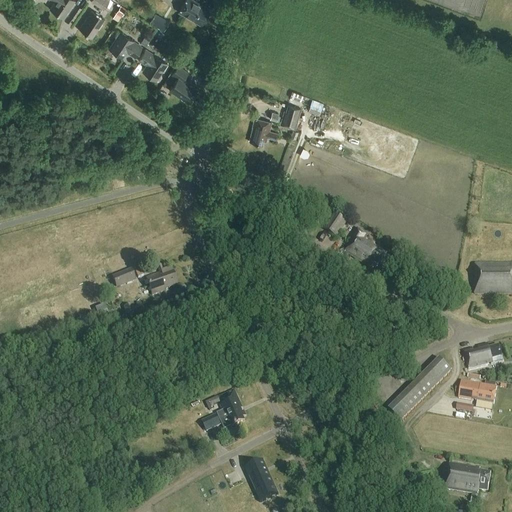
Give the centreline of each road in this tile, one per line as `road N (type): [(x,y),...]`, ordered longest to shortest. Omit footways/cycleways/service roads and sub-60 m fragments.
road 1 (unclassified): [(471,336),(325,253),(202,159)]
road 2 (unclassified): [(284,427),(189,213),(202,159)]
road 3 (unclassified): [(202,159),(0,19)]
road 4 (unclassified): [(284,427),(471,336)]
